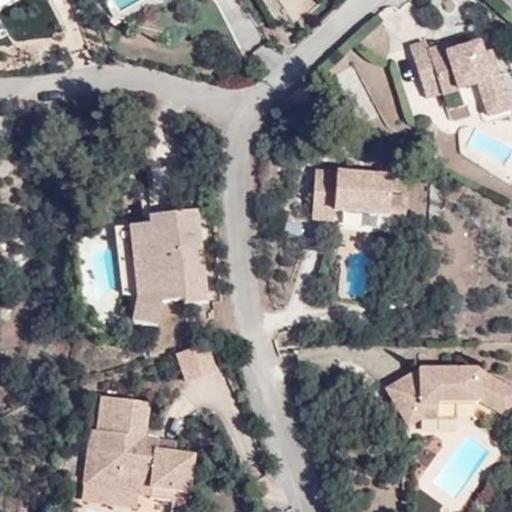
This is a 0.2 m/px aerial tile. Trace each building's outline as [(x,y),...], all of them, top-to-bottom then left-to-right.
[(28,0),(15,0),(11,3),(15,9),(28,0)] [(440,93),(442,100),(479,88),(488,120),(511,114),(491,55),(483,58),(479,46),(458,53),(432,63),(429,56),(426,47),(410,53),(424,98),(440,93)] [(432,63),(458,53),(456,47),(429,56),(432,63)] [(318,99),(306,86),(292,100),(304,113),(318,99)] [(427,105),(442,100),(440,93),(424,98),(427,105)] [(339,217),(390,220),(391,201),(392,180),(341,178),(341,183),(318,183),(314,227),(339,227),(339,217)] [(391,201),(390,220),(406,221),(407,201),(391,201)] [(152,243),(132,246),(138,301),(133,324),(155,330),(161,305),(183,302),(183,308),(206,305),(195,213),(150,219),(150,226),(152,243)] [(130,229),(132,246),(152,243),(150,226),(130,229)] [(183,384),(219,373),(212,350),(176,361),(183,384)] [(390,397),(409,418),(423,404),(446,405),(446,401),(485,401),(511,414),(511,380),(486,370),(419,370),(390,397)] [(157,479),(156,490),(166,491),(194,494),(197,458),(179,455),(180,444),(161,443),(160,455),(146,453),(147,441),(152,407),(106,401),(102,436),(97,484),(125,486),(126,476),(143,478),(157,479)] [(423,404),(409,418),(419,429),(431,419),(446,419),(446,405),(423,404)] [(142,489),(143,478),(126,476),(125,486),(97,484),(102,436),(95,435),(89,489),(142,494),(142,489)] [(160,455),(161,443),(147,441),(146,453),(160,455)] [(142,489),(156,490),(157,479),(143,478),(142,489)] [(166,491),(156,490),(155,501),(165,502),(166,491)]
